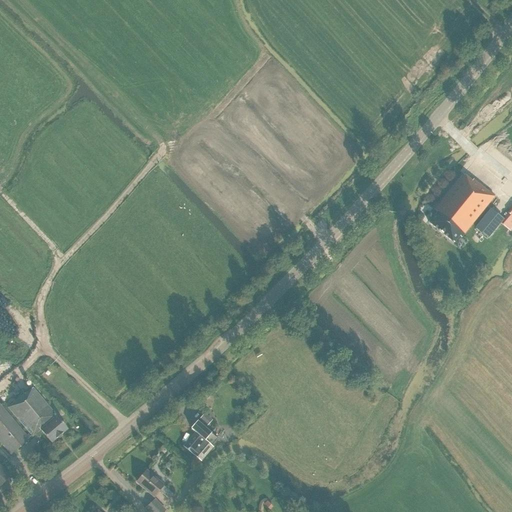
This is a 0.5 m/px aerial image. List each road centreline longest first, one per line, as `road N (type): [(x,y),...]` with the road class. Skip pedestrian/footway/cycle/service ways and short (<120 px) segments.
road 1 (tertiary): [(93,455),(197,367),(367,198),(511,24)]
road 2 (track): [(127,426),(51,355),(39,302),(58,263),(165,149)]
